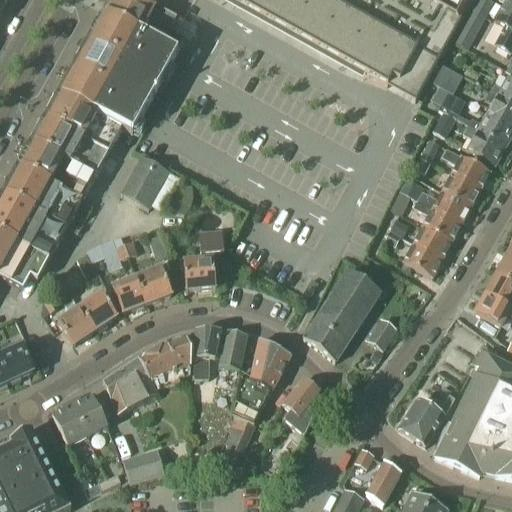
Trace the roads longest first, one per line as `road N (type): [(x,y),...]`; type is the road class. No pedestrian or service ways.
road 1 (residential): [(67,385),(153,330),(219,323),(289,348),(359,419)]
road 2 (residential): [(359,419),(473,271),(511,195)]
road 3 (residential): [(67,385),(33,335),(29,308),(83,243),(130,161)]
road 4 (residential): [(359,419),(438,485),(511,504)]
road 5 (unknown): [(411,145),(484,0)]
road 6 (unclassified): [(0,122),(67,0)]
